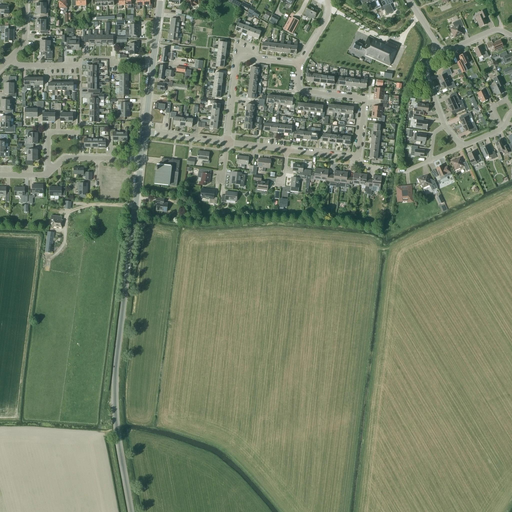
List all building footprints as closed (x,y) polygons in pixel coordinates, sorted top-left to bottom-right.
[(36,9),(46,9),(47,9),(49,1),(50,1),(50,0),(42,0),(42,1),(39,1),(39,3),(36,3),(36,9)] [(67,0),(59,0),(59,9),(63,9),(63,14),(65,14),(66,14),(66,11),(67,11),(67,8),(67,0)] [(140,6),(144,5),(143,0),(136,0),(137,5),(135,5),(135,10),(140,10),(140,6)] [(143,0),(144,5),(147,5),(148,9),(152,9),(152,4),(150,4),(149,0),(143,0)] [(190,11),(189,8),(196,6),(195,5),(197,5),(195,0),(193,1),(192,0),(186,0),(188,3),(187,4),(188,6),(185,7),(186,12),(190,11)] [(393,3),(391,0),(359,0),(363,5),(369,2),(373,11),(380,8),(382,11),(384,10),(387,15),(394,12),(390,4),(393,3)] [(243,2),(240,7),(247,10),(250,5),(243,2)] [(8,14),(9,6),(0,5),(0,18),(1,18),(1,14),(8,14)] [(314,16),(317,11),(308,6),(305,11),(303,16),(311,20),(312,18),(313,19),(314,16)] [(46,9),(36,9),(36,14),(42,14),(42,17),(48,17),(48,12),(46,12),(46,9)] [(484,17),(487,16),(485,10),(479,13),(480,16),(476,17),(480,27),(487,24),(484,17)] [(171,18),(170,25),(179,27),(179,26),(180,22),(184,22),(185,17),(177,16),(176,15),(176,19),(171,18)] [(273,15),(269,21),(276,24),(279,18),(273,15)] [(48,22),(48,17),(42,17),(42,20),(36,20),(36,26),(46,26),(46,22),(48,22)] [(291,17),(284,30),(292,34),(299,21),(291,17)] [(243,25),(239,24),(240,20),(238,19),(237,23),(235,30),(241,33),(243,25)] [(464,28),(461,19),(452,23),(453,23),(455,27),(451,29),(453,34),(452,34),(454,37),(451,38),(451,39),(462,34),(463,35),(460,28),(463,26),(464,28)] [(243,25),(241,33),(246,35),(249,27),(248,27),(245,26),(246,22),(244,21),(243,25)] [(249,27),(246,35),(252,37),(255,30),(254,29),(256,25),(252,24),(250,23),(248,27),(249,27)] [(13,41),(14,30),(8,30),(8,26),(1,26),(0,25),(0,29),(1,30),(1,32),(5,32),(5,41),(13,41)] [(169,32),(178,34),(179,29),(183,29),(184,27),(179,26),(179,27),(170,25),(169,32)] [(256,25),(254,29),(255,30),(252,37),(258,39),(261,32),(256,30),(258,26),(256,25)] [(48,26),(46,26),(36,26),(36,31),(42,31),(42,34),(48,34),(48,26)] [(85,43),(89,43),(89,45),(95,45),(95,35),(94,35),(91,35),(91,30),(88,30),(88,35),(85,35),(85,43)] [(135,39),(139,39),(139,30),(125,30),(125,37),(125,38),(127,38),(135,38),(135,39)] [(178,34),(169,32),(169,40),(173,40),(173,43),(180,44),(180,39),(178,38),(178,34)] [(389,66),(398,46),(387,41),(386,44),(368,36),(364,46),(362,45),(355,42),(353,48),(360,51),(366,53),(365,55),(389,66)] [(55,39),(53,39),(53,38),(46,38),(46,41),(40,41),(40,46),(50,47),(50,43),(52,43),(52,42),(55,42),(55,39)] [(270,43),(270,39),(267,38),(267,43),(263,42),(262,50),(269,51),(270,43)] [(270,43),(269,51),(275,52),(276,44),(277,39),(274,39),(273,44),(270,43)] [(276,44),(275,52),(282,53),(283,45),(284,40),(281,40),(280,45),(276,44)] [(290,46),(291,41),(288,41),(287,45),(283,45),(282,53),(289,54),(290,46)] [(503,47),(500,41),(493,44),(491,41),(486,44),(488,49),(493,47),(495,50),(497,49),(497,51),(502,50),(501,48),(503,47)] [(294,46),(290,46),(289,54),(296,54),(297,42),(294,42),(294,46)] [(52,59),(52,55),(52,50),(50,50),(50,47),(40,46),(40,52),(45,52),(45,59),(52,59)] [(483,53),(480,46),(474,49),(478,58),(482,56),(484,59),(489,57),(486,51),(483,53)] [(173,57),(174,53),(171,52),(170,53),(167,53),(167,49),(162,48),(161,55),(173,57)] [(506,52),(499,55),(500,58),(502,58),(505,64),(507,63),(511,60),(511,53),(507,55),(506,52)] [(469,62),(465,53),(459,56),(461,60),(457,62),(462,73),(467,70),(464,64),(469,62)] [(88,65),(88,71),(97,72),(97,71),(97,67),(102,67),(102,65),(99,65),(99,61),(92,61),(92,65),(88,65)] [(258,64),(257,68),(251,67),(250,73),(258,74),(258,73),(259,70),(263,70),(263,68),(263,67),(264,65),(258,64)] [(165,70),(165,66),(160,65),(158,79),(163,80),(164,76),(173,77),(174,71),(165,70)] [(185,72),(186,72),(185,76),(190,76),(191,70),(185,70),(186,68),(177,67),(176,71),(185,72)] [(308,74),(307,73),(306,81),(313,82),(314,74),(315,70),(314,70),(312,69),(311,74),(308,74)] [(437,78),(440,84),(448,80),(447,76),(452,74),(449,69),(442,72),(444,75),(437,78)] [(321,75),(321,70),(319,70),(318,70),(318,75),(314,74),(313,82),(320,83),(321,75)] [(328,76),(328,71),(325,71),(325,76),(321,75),(320,83),(327,84),(328,76)] [(334,77),(335,72),(332,72),(331,76),(328,76),(327,84),(334,85),(334,84),(336,84),(337,77),(334,77)] [(337,85),(338,85),(345,86),(346,78),(347,73),(344,73),(343,78),(337,77),(337,85)] [(353,79),(354,74),(351,74),(350,78),(346,78),(345,86),(352,87),(353,79)] [(360,80),(361,75),(357,75),(357,79),(353,79),(352,87),(359,87),(360,80)] [(364,80),(360,80),(359,87),(366,88),(367,76),(364,75),(364,80)] [(497,86),(493,87),(497,95),(503,92),(500,87),(503,85),(499,76),(493,79),(497,86)] [(8,77),(8,83),(4,83),(4,89),(14,89),(14,85),(16,86),(16,77),(8,77)] [(450,90),(455,87),(453,82),(450,83),(448,80),(440,84),(442,89),(449,86),(450,90)] [(163,82),(163,83),(158,83),(157,89),(161,90),(161,91),(165,91),(166,86),(172,87),(173,83),(163,82)] [(52,96),(55,96),(55,83),(48,83),(48,87),(46,87),(46,92),(48,92),(48,91),(52,90),(52,96)] [(100,89),(97,89),(97,85),(102,85),(102,83),(97,83),(97,84),(87,84),(87,90),(88,90),(88,93),(100,93),(100,89)] [(477,93),(482,102),(488,100),(487,97),(490,96),(486,87),(483,89),(483,90),(477,93)] [(119,88),(119,89),(119,93),(117,93),(117,99),(124,99),(124,96),(128,96),(128,89),(119,88)] [(13,97),(16,97),(16,92),(14,92),(14,89),(4,89),(4,94),(10,94),(10,97),(13,97)] [(456,92),(450,95),(451,98),(445,101),(448,106),(459,101),(456,92)] [(384,95),(374,93),(373,99),(380,100),(380,103),(386,104),(386,101),(383,100),(384,95)] [(99,98),(89,98),(89,104),(99,104),(99,103),(99,100),(104,100),(104,95),(99,95),(99,98)] [(13,98),(13,97),(10,97),(7,97),(7,100),(1,100),(1,105),(13,105),(13,102),(13,98)] [(290,110),(294,110),(295,101),(292,101),(293,98),(286,97),(286,105),(290,106),(290,110)] [(128,100),(125,100),(118,100),(118,105),(120,105),(120,110),(129,110),(129,103),(128,103),(128,100)] [(456,109),(458,112),(465,109),(463,104),(461,100),(459,101),(448,106),(450,112),(456,109)] [(25,106),(25,101),(22,101),(22,107),(25,108),(25,109),(25,117),(31,117),(31,109),(28,109),(28,106),(25,106)] [(220,104),(217,104),(218,101),(211,101),(210,104),(212,104),(212,107),(207,106),(207,110),(211,110),(219,111),(220,104)] [(161,103),(155,102),(154,110),(160,110),(164,111),(165,104),(161,103)] [(380,107),(373,106),(372,112),(382,113),(382,107),(387,108),(387,104),(380,104),(380,107)] [(414,108),(413,114),(420,115),(423,115),(424,112),(427,112),(428,105),(418,104),(417,109),(414,108)] [(13,114),(13,105),(1,105),(1,111),(7,111),(7,114),(13,114)] [(324,118),(325,108),(322,108),(323,106),(316,105),(316,113),(320,113),(320,118),(324,118)] [(76,110),(72,110),(70,110),(70,113),(66,113),(66,122),(73,122),(73,118),(76,118),(76,110)] [(129,110),(120,110),(120,115),(118,115),(118,120),(125,120),(125,117),(129,117),(129,110)] [(174,113),(171,112),(170,118),(174,118),(173,125),(179,126),(180,118),(179,118),(175,117),(176,113),(174,112),(174,113)] [(381,116),(382,113),(372,112),(371,117),(378,118),(378,121),(384,122),(385,116),(381,116)] [(472,118),(470,113),(464,115),(466,118),(459,121),(461,127),(470,123),(469,119),(472,118)] [(1,122),(11,122),(11,119),(13,119),(13,114),(7,114),(7,117),(1,117),(1,122)] [(427,129),(428,122),(421,121),(421,117),(413,116),(413,120),(416,120),(415,128),(427,129)] [(271,124),(272,119),(269,119),(268,123),(264,123),(263,131),(270,132),(271,124)] [(271,124),(270,132),(277,132),(278,125),(279,120),(275,120),(275,124),(271,124)] [(285,125),(285,121),(282,120),(282,125),(278,125),(277,132),(284,133),(285,125)] [(289,126),(285,125),(284,133),(291,134),(292,121),(289,121),(289,126)] [(15,126),(13,126),(11,125),(11,122),(1,122),(1,128),(7,128),(7,133),(15,133),(15,126)] [(473,122),(470,123),(461,127),(464,132),(470,130),(472,133),(477,130),(473,122)] [(373,124),(372,131),(380,132),(385,132),(385,129),(381,129),(381,125),(380,125),(374,124),(373,124)] [(294,138),(296,138),(296,139),(303,139),(304,132),(304,127),(301,127),(301,131),(297,131),(297,132),(294,132),(294,138)] [(310,132),(311,132),(311,128),(308,127),(308,132),(304,132),(303,139),(310,140),(310,132)] [(320,133),(320,129),(315,128),(314,133),(311,132),(310,132),(310,140),(317,141),(317,133),(320,133)] [(28,135),(28,139),(38,139),(38,133),(32,133),(32,130),(26,130),(26,135),(28,135)] [(120,141),(120,132),(115,132),(115,130),(110,130),(110,137),(113,137),(113,141),(120,141)] [(330,135),(331,130),(327,130),(327,134),(323,134),(323,137),(322,140),(322,142),(329,142),(330,135)] [(330,135),(329,142),(336,143),(337,135),(337,131),(334,130),(334,135),(330,135)] [(337,135),(336,143),(343,144),(344,136),(344,131),(341,131),(341,136),(337,135)] [(379,139),(384,139),(384,136),(380,136),(380,132),(372,131),(372,138),(379,139)] [(347,137),(344,136),(343,144),(350,145),(350,142),(351,134),(351,132),(348,132),(347,137)] [(416,141),(420,142),(421,141),(425,142),(426,135),(415,133),(414,140),(416,141)] [(0,139),(1,139),(1,142),(0,141),(0,147),(5,147),(8,147),(8,143),(7,143),(8,135),(9,135),(0,134),(0,135),(0,139)] [(91,139),(86,139),(86,136),(81,136),(81,143),(84,143),(84,148),(91,148),(91,139)] [(103,139),(98,139),(98,148),(105,148),(105,143),(108,144),(109,137),(103,136),(103,139)] [(379,145),(379,146),(383,146),(384,143),(379,142),(379,139),(372,138),(371,144),(379,145)] [(38,139),(28,139),(28,142),(25,142),(25,147),(32,147),(32,144),(38,144),(38,139)] [(501,140),(495,143),(499,152),(502,151),(505,154),(510,152),(510,153),(507,145),(504,147),(501,140)] [(378,152),(383,153),(383,150),(378,149),(379,146),(379,145),(371,144),(370,151),(378,152)] [(411,151),(410,156),(414,156),(423,157),(424,150),(417,149),(418,147),(412,146),(411,151)] [(490,155),(492,160),(497,157),(494,151),(491,153),(488,146),(481,149),(485,157),(490,155)] [(5,147),(0,147),(0,152),(1,152),(1,157),(9,157),(9,150),(10,147),(8,147),(5,147)] [(27,155),(37,155),(37,150),(31,150),(32,147),(25,147),(25,152),(27,152),(27,155)] [(202,163),(207,163),(209,164),(209,161),(208,161),(209,152),(198,151),(197,160),(203,160),(202,163)] [(378,152),(370,151),(369,158),(382,160),(382,157),(377,156),(378,152)] [(472,166),(477,164),(483,161),(480,155),(477,156),(477,157),(476,158),(473,152),(467,155),(472,166)] [(37,155),(27,155),(27,158),(25,158),(25,165),(33,166),(33,161),(37,161),(37,155)] [(248,165),(249,157),(237,156),(236,163),(241,164),(241,167),(244,168),(245,165),(248,165)] [(176,187),(177,184),(180,160),(162,158),(161,165),(157,164),(154,184),(176,187)] [(270,168),(271,160),(258,158),(258,167),(263,167),(262,172),(265,172),(265,168),(270,168)] [(466,171),(470,170),(466,162),(463,163),(460,158),(455,160),(454,159),(451,161),(452,165),(453,165),(455,170),(464,166),(466,171)] [(311,170),(303,169),(303,165),(293,164),(292,171),(301,172),(301,175),(306,175),(306,176),(310,176),(311,170)] [(436,168),(440,177),(441,180),(451,175),(447,166),(443,168),(442,166),(436,168)] [(91,180),(92,172),(86,172),(86,173),(84,173),(84,168),(74,167),(73,174),(83,175),(83,177),(86,177),(85,180),(91,180)] [(209,183),(211,174),(204,173),(204,169),(199,168),(198,175),(201,176),(201,182),(199,181),(199,185),(205,186),(206,183),(209,183)] [(311,176),(311,180),(310,181),(314,181),(314,180),(320,180),(322,169),(315,168),(314,175),(311,175),(311,176)] [(327,177),(328,170),(322,169),(320,180),(327,181),(326,183),(330,183),(330,177),(327,177)] [(339,187),(340,183),(341,171),(334,170),(334,177),(330,177),(330,183),(329,186),(332,186),(339,189),(339,187)] [(341,171),(340,183),(339,187),(349,188),(349,185),(350,179),(347,179),(348,172),(341,171)] [(233,172),(231,183),(239,184),(240,184),(241,180),(245,180),(245,175),(241,175),(241,173),(233,172)] [(353,180),(350,179),(349,185),(352,186),(353,184),(359,185),(360,174),(354,173),(353,180)] [(369,184),(369,182),(366,181),(367,174),(360,174),(359,185),(365,186),(364,192),(368,192),(369,184)] [(267,191),(268,184),(268,181),(261,180),(261,175),(254,175),(253,181),(258,181),(257,190),(267,191)] [(291,187),(299,188),(300,179),(306,180),(306,176),(297,175),(297,178),(292,178),(291,187)] [(368,192),(368,194),(371,195),(372,187),(380,188),(380,184),(381,176),(373,175),(372,182),(369,182),(369,184),(368,192)] [(432,191),(437,188),(434,181),(431,182),(427,175),(422,177),(417,179),(419,183),(420,183),(422,188),(429,185),(432,191)] [(78,194),(80,195),(80,197),(86,198),(86,195),(87,195),(87,184),(78,183),(78,194)] [(35,198),(35,194),(43,194),(43,185),(32,184),(32,193),(32,196),(29,196),(29,204),(33,204),(33,198),(35,198)] [(397,191),(396,191),(397,195),(398,201),(402,201),(402,199),(407,198),(408,202),(412,201),(411,186),(406,186),(406,188),(401,189),(401,187),(397,187),(397,191)] [(9,202),(9,193),(6,193),(6,187),(0,187),(0,195),(5,195),(5,202),(9,202)] [(61,188),(61,187),(50,187),(50,196),(65,196),(65,188),(61,188)] [(27,202),(27,193),(24,193),(24,188),(15,188),(15,196),(21,196),(21,202),(27,202)] [(217,204),(217,198),(213,197),(214,190),(202,189),(201,195),(201,196),(201,198),(210,199),(209,203),(217,204)] [(236,201),(237,193),(226,192),(225,196),(222,195),(221,202),(226,202),(226,200),(236,201)] [(166,212),(168,203),(163,203),(164,199),(156,198),(156,203),(157,204),(156,211),(166,212)] [(62,228),(63,220),(61,220),(62,217),(51,215),(51,220),(53,220),(52,227),(62,228)] [(51,253),(54,233),(48,232),(45,252),(51,253)]
